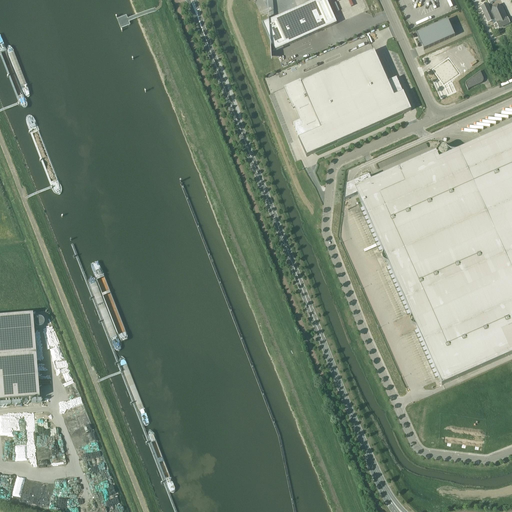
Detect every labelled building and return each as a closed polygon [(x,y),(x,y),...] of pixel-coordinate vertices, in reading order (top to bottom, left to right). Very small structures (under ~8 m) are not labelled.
[(326,0),(316,0),(263,24),(270,40),(270,48),(273,47),(275,51),(337,24),(326,0)] [(420,0),(418,9),(424,11),(427,0),(420,0)] [(487,3),(480,7),(488,24),(495,20),(496,25),(494,26),(496,30),(498,29),(510,24),(502,8),(491,13),(487,3)] [(417,34),(416,34),(416,35),(417,34),(422,45),(421,46),(422,46),(423,45),(424,49),(423,50),(424,50),(455,37),(448,20),(417,34)] [(300,82),(284,89),(289,100),(291,99),(292,101),(290,102),(293,109),(295,108),(307,135),(298,139),(306,157),(411,111),(403,93),(394,97),(374,51),(301,84),(300,82)] [(450,62),(434,74),(441,84),(438,85),(439,86),(435,88),(442,103),(457,96),(453,88),(452,86),(462,79),(450,62)] [(481,72),(481,71),(467,82),(466,83),(465,84),(466,86),(468,91),(467,89),(480,83),(482,82),(482,81),(482,80),(482,79),(481,76),(479,76),(477,75),(481,72)] [(346,187),(344,201),(348,200),(351,199),(358,196),(363,208),(365,211),(365,213),(367,216),(367,217),(368,220),(369,221),(370,224),(371,226),(372,229),(373,230),(374,233),(375,235),(376,238),(377,239),(378,242),(379,243),(380,246),(381,248),(382,251),(389,267),(391,270),(391,271),(393,274),(393,276),(395,279),(395,280),(396,283),(397,285),(398,288),(399,289),(400,292),(401,293),(402,296),(403,298),(404,301),(405,302),(406,305),(407,307),(408,310),(409,311),(410,314),(417,330),(419,333),(419,335),(421,338),(421,339),(423,342),(423,343),(425,347),(425,348),(426,351),(427,352),(428,355),(429,357),(430,360),(431,361),(432,364),(433,365),(434,368),(435,370),(436,373),(437,374),(438,377),(442,385),(511,354),(511,127),(439,159),(436,153),(374,180),(371,181),(369,177),(364,179),(353,184),(349,186),(346,187)] [(32,315),(0,317),(0,402),(39,399),(32,315)]
